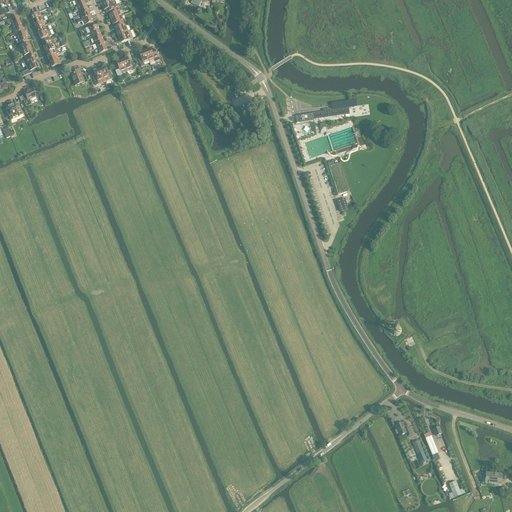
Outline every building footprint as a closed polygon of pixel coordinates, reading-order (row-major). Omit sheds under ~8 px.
[(106,13),(109,13),(109,12),(121,7),(117,0),(116,0),(102,6),(104,11),(105,11),(106,13)] [(73,11),(74,12),(87,7),(85,2),(76,5),(78,9),(73,11)] [(87,7),(74,12),(74,13),(79,11),(81,15),(89,12),(87,7)] [(109,15),(111,21),(124,15),(123,14),(121,15),(120,12),(122,11),(121,7),(109,12),(109,13),(110,15),(109,15)] [(31,16),(33,21),(41,17),(42,18),(47,16),(46,14),(41,16),(39,12),(31,16)] [(77,21),(78,22),(91,17),(89,12),(81,15),(82,19),(77,21)] [(114,25),(115,28),(125,24),(122,17),(124,16),(124,15),(111,21),(113,25),(114,25)] [(6,26),(6,27),(19,21),(17,16),(9,19),(11,24),(6,26)] [(33,21),(35,25),(43,22),(42,18),(41,17),(33,21)] [(91,17),(78,22),(78,23),(83,21),(85,26),(93,22),(91,17)] [(19,21),(6,27),(11,26),(13,30),(21,26),(19,21)] [(35,25),(37,30),(45,27),(46,27),(48,27),(53,24),(53,23),(52,23),(50,24),(47,25),(45,26),(43,22),(35,25)] [(115,31),(118,36),(130,31),(130,30),(128,31),(125,24),(115,28),(116,31),(115,31)] [(91,26),(85,29),(87,34),(86,35),(86,36),(99,31),(97,25),(91,28),(91,26)] [(10,36),(23,31),(21,26),(13,30),(15,34),(10,36)] [(45,27),(37,30),(39,35),(50,30),(48,27),(46,27),(45,27)] [(44,39),(44,40),(50,38),(50,37),(52,36),(50,30),(39,35),(41,40),(44,39)] [(23,31),(10,36),(10,37),(15,35),(17,39),(25,36),(23,31)] [(99,31),(86,36),(87,37),(91,35),(93,39),(101,36),(99,31)] [(133,39),(130,31),(118,36),(120,41),(121,44),(133,39)] [(27,41),(25,36),(17,39),(19,43),(16,44),(17,46),(19,45),(19,44),(27,41)] [(90,45),(90,46),(103,41),(101,36),(93,39),(95,43),(90,45)] [(43,44),(45,49),(55,44),(53,38),(51,39),(50,38),(44,40),(45,43),(43,44)] [(103,41),(90,46),(91,47),(95,45),(97,49),(105,46),(103,41)] [(22,51),(19,52),(17,53),(18,55),(22,53),(22,52),(30,48),(28,43),(20,46),(22,51)] [(45,49),(47,53),(55,50),(55,51),(57,50),(60,49),(60,48),(63,46),(63,44),(60,45),(59,46),(57,47),(55,44),(45,49)] [(97,49),(99,54),(108,51),(105,46),(97,49)] [(22,53),(22,54),(23,54),(24,57),(32,53),(30,48),(22,52),(22,53)] [(145,50),(149,61),(154,59),(156,62),(160,60),(155,50),(151,51),(150,48),(145,50)] [(47,53),(48,58),(57,55),(59,54),(57,50),(55,51),(55,50),(47,53)] [(143,63),(149,61),(145,50),(139,53),(140,56),(139,57),(140,57),(138,60),(139,60),(141,67),(145,66),(143,63)] [(26,61),(23,61),(21,62),(22,64),(24,63),(27,62),(26,61),(34,58),(32,53),(24,57),(26,61)] [(48,58),(50,63),(59,59),(59,60),(64,58),(63,56),(58,58),(57,55),(48,58)] [(128,57),(122,59),(126,70),(127,72),(133,70),(133,71),(136,70),(133,62),(130,61),(129,61),(129,60),(128,57)] [(27,62),(24,63),(26,67),(28,66),(36,63),(34,58),(26,61),(27,62)] [(61,64),(59,60),(59,59),(50,63),(52,68),(61,64)] [(117,67),(114,68),(118,77),(122,75),(122,74),(127,72),(126,70),(122,59),(116,62),(118,65),(117,66),(117,67)] [(22,73),(19,75),(21,77),(31,73),(30,71),(39,68),(36,63),(28,66),(26,67),(28,70),(22,73)] [(105,66),(99,69),(104,80),(105,82),(110,80),(113,79),(110,71),(108,71),(108,70),(106,70),(106,69),(105,66)] [(95,76),(93,78),(96,86),(99,84),(105,82),(104,80),(99,69),(93,71),(95,74),(94,75),(95,76)] [(81,85),(88,82),(85,75),(82,76),(80,70),(71,74),(76,86),(81,84),(81,85)] [(30,100),(36,97),(33,89),(24,92),(25,95),(22,96),(26,107),(32,105),(30,100)] [(16,117),(16,119),(19,118),(19,116),(23,114),(19,105),(16,106),(15,104),(6,107),(8,112),(7,112),(8,115),(9,115),(11,119),(16,117)] [(324,112),(299,116),(296,116),(296,119),(297,123),(314,121),(314,120),(350,114),(349,108),(332,111),(330,109),(324,110),(324,112)] [(341,162),(329,166),(338,194),(350,191),(341,162)] [(345,199),(337,201),(340,212),(348,209),(345,199)] [(395,324),(395,325),(394,325),(392,326),(391,327),(391,328),(390,329),(390,331),(391,332),(391,333),(392,334),(393,335),(394,335),(395,336),(396,336),(397,336),(399,335),(400,334),(401,333),(401,331),(401,330),(400,328),(400,327),(399,327),(400,325),(399,324),(398,324),(397,324),(396,324),(395,324)] [(397,434),(399,434),(400,436),(406,434),(407,437),(412,435),(409,428),(405,429),(403,425),(402,423),(395,426),(397,430),(395,431),(397,434)] [(434,430),(433,431),(435,434),(435,433),(436,436),(437,436),(438,437),(437,437),(438,440),(443,438),(442,433),(441,434),(438,428),(434,429),(434,430)] [(432,456),(438,453),(432,436),(425,439),(432,456)] [(419,441),(413,444),(418,455),(421,462),(426,459),(424,452),(419,441)] [(486,474),(486,483),(485,484),(501,485),(502,475),(498,474),(498,475),(495,475),(495,474),(486,474)] [(453,494),(460,491),(456,482),(449,484),(453,494)]
